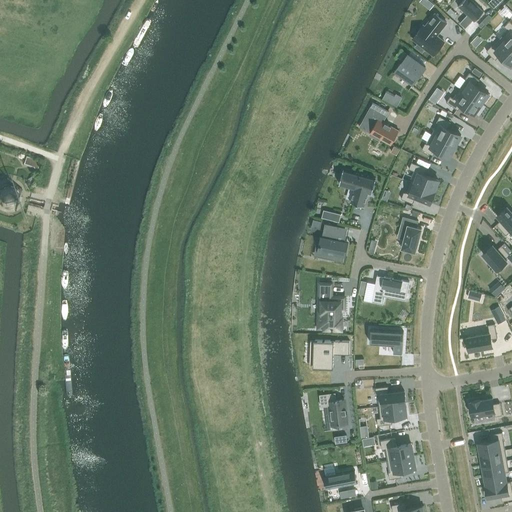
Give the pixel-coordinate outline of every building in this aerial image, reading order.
[(476,20),(485,11),(473,0),(463,0),(459,5),(468,13),(460,22),(466,27),(474,19),(476,20)] [(434,56),(444,42),(436,37),(446,23),(434,14),(424,27),(422,26),(412,40),(417,44),(414,48),(422,53),(424,49),(433,56),(434,56)] [(489,14),(484,20),(486,23),(492,17),(489,14)] [(503,25),(495,34),(500,38),(511,49),(511,23),(509,21),(504,26),(503,25)] [(491,46),(486,51),(496,60),(500,55),(511,66),(511,65),(511,64),(511,49),(500,38),(492,47),(491,46)] [(412,87),(426,67),(408,55),(394,75),(412,87)] [(475,67),(472,71),(479,77),(482,73),(475,67)] [(466,79),(460,89),(481,104),(484,99),(486,100),(490,95),(476,85),(480,80),(470,72),(465,78),(466,79)] [(429,99),(435,104),(438,100),(443,92),(437,87),(431,95),(429,99)] [(450,96),(446,102),(458,110),(462,105),(474,114),(481,104),(460,89),(453,98),(450,96)] [(397,106),(402,97),(396,94),(391,103),(397,106)] [(360,126),(360,127),(364,130),(366,131),(370,133),(371,133),(370,135),(379,140),(380,138),(391,145),(397,135),(398,132),(399,131),(398,130),(397,130),(383,122),(389,111),(373,102),(363,120),(360,126)] [(438,123),(432,133),(455,146),(461,135),(448,128),(451,122),(440,116),(437,122),(438,123)] [(425,143),(422,149),(433,155),(436,150),(449,157),(455,146),(432,133),(426,144),(425,143)] [(412,162),(409,169),(414,171),(410,181),(434,191),(439,180),(425,174),(427,168),(412,162)] [(339,184),(340,185),(346,186),(354,189),(351,202),(364,206),(368,192),(372,194),(376,180),(343,170),(343,172),(339,183),(339,184)] [(404,192),(401,199),(413,203),(415,197),(430,203),(435,191),(434,191),(410,181),(405,193),(404,192)] [(16,187),(9,184),(1,189),(0,190),(0,189),(0,198),(2,203),(9,206),(17,202),(19,194),(16,187)] [(501,220),(496,224),(506,235),(511,231),(511,232),(511,211),(507,207),(497,216),(501,220)] [(333,212),(330,220),(339,222),(341,214),(333,212)] [(402,248),(415,252),(422,228),(417,227),(418,221),(403,217),(401,224),(408,226),(402,248)] [(313,219),(311,227),(314,228),(315,225),(320,227),(322,221),(313,219)] [(333,259),(343,261),(348,241),(339,239),(341,226),(326,223),(320,250),(334,254),(333,259)] [(493,245),(483,254),(487,259),(485,260),(490,266),(492,265),(496,270),(507,261),(505,259),(508,256),(511,260),(511,251),(505,243),(497,249),(493,245)] [(375,286),(372,302),(383,304),(385,296),(406,300),(407,297),(410,282),(384,277),(382,287),(375,286)] [(361,280),(359,294),(365,295),(367,282),(361,280)] [(499,282),(490,290),(497,297),(506,289),(499,282)] [(319,317),(318,328),(324,328),(342,329),(342,317),(340,317),(341,309),(344,310),(345,297),(331,296),(332,283),(320,283),(319,317)] [(474,298),(476,292),(470,290),(468,297),(474,298)] [(498,306),(492,310),(498,323),(505,319),(498,306)] [(489,333),(467,337),(470,351),(472,350),(472,352),(481,351),(480,349),(492,346),(491,339),(497,338),(495,324),(488,325),(489,333)] [(403,340),(403,336),(404,331),(371,329),(370,341),(370,343),(394,344),(393,353),(402,354),(403,340)] [(313,340),(312,368),(333,368),(333,354),(350,354),(350,341),(313,340)] [(388,386),(375,388),(376,395),(377,395),(379,406),(405,404),(406,404),(404,391),(398,391),(388,393),(388,386)] [(332,426),(347,424),(344,400),(336,402),(335,393),(319,396),(321,408),(330,407),(332,426)] [(472,402),(470,402),(472,415),(494,411),(495,416),(502,415),(500,403),(494,404),(493,398),(481,400),(472,401),(472,402)] [(380,418),(377,419),(378,426),(392,424),(392,417),(407,416),(405,404),(379,406),(380,418)] [(491,441),(479,443),(481,453),(505,449),(502,432),(490,434),(491,441)] [(346,435),(335,436),(336,443),(347,442),(346,435)] [(395,438),(380,440),(382,449),(385,449),(387,460),(413,455),(411,443),(396,446),(395,438)] [(505,449),(481,453),(483,464),(507,460),(505,449)] [(413,455),(387,460),(390,472),(388,472),(390,479),(402,477),(401,471),(416,468),(416,467),(413,455)] [(507,460),(483,464),(485,475),(509,470),(507,460)] [(343,486),(349,485),(357,483),(355,471),(355,470),(324,476),(324,477),(326,488),(326,489),(343,486)] [(509,470),(485,475),(487,485),(506,482),(505,472),(509,471),(509,470)] [(487,485),(486,485),(488,497),(501,495),(502,501),(511,499),(511,486),(511,481),(506,482),(487,485)] [(406,502),(392,505),(392,511),(393,511),(396,511),(425,511),(424,506),(407,509),(406,502)]
